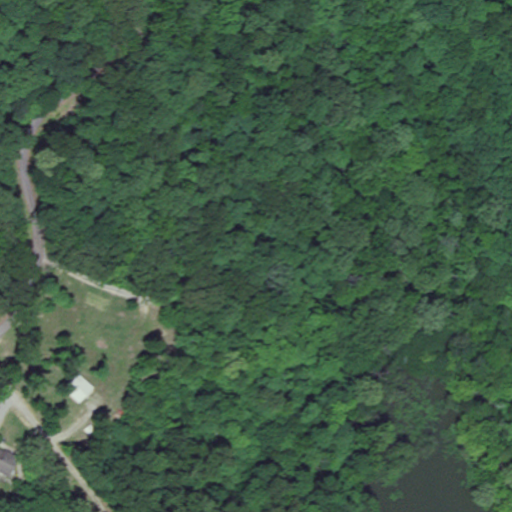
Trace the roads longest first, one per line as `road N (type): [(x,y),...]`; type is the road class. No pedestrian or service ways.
road 1 (residential): [(0,331),(51,406),(72,455),(72,482),(90,511),(230,463),(183,381),(119,329),(28,300)]
road 2 (residential): [(0,328),(20,315),(37,273),(28,173),(36,130),(116,54),(129,0)]
